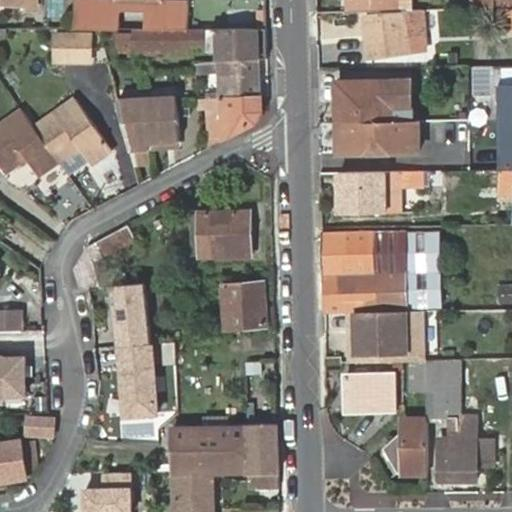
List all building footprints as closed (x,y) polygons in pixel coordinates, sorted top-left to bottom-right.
[(75,0),(75,28),(120,29),(120,9),(147,10),(146,28),(189,29),(189,0),(75,0)] [(349,0),(349,13),(396,12),(396,0),(349,0)] [(470,0),(471,9),(497,8),(496,0),(470,0)] [(511,0),(496,0),(497,8),(511,7),(511,0)] [(365,20),(370,60),(428,53),(424,13),(406,15),(365,20)] [(115,32),(53,33),(54,63),(73,64),(115,63),(116,60),(133,60),(134,55),(216,52),(218,98),(259,96),(257,60),(263,60),(262,28),(242,28),(210,28),(189,29),(146,28),(135,28),(135,34),(115,34),(115,32)] [(339,84),(340,124),(396,123),(395,103),(413,103),(412,83),(339,84)] [(501,121),(511,121),(511,83),(500,84),(501,121)] [(208,150),(257,124),(263,113),(263,95),(259,96),(218,98),(206,99),(208,150)] [(180,98),(117,100),(133,158),(151,158),(151,150),(168,149),(167,143),(181,142),(180,98)] [(36,129),(60,163),(80,149),(93,167),(112,153),(75,100),(36,129)] [(396,123),(413,123),(413,103),(395,103),(396,123)] [(41,177),(60,163),(36,129),(23,110),(0,126),(0,164),(7,174),(28,160),(41,177)] [(502,171),(511,171),(511,121),(501,121),(502,171)] [(396,123),(340,124),(340,154),(421,153),(420,123),(413,123),(396,123)] [(408,172),(338,173),(339,212),(402,212),(402,190),(408,190),(408,172)] [(252,256),(250,212),(202,213),(202,257),(252,256)] [(136,242),(129,226),(88,248),(74,270),(80,289),(90,288),(98,288),(94,263),(136,242)] [(323,235),(325,314),(348,314),(350,314),(394,313),(411,312),(410,232),(323,235)] [(146,284),(113,287),(115,297),(118,297),(120,304),(116,305),(121,346),(156,344),(146,284)] [(511,305),(511,284),(497,285),(498,306),(511,305)] [(269,326),(265,285),(225,288),(227,328),(269,326)] [(0,312),(0,332),(24,332),(23,312),(8,312),(0,312)] [(423,355),(422,312),(411,312),(394,313),(350,314),(351,330),(357,330),(358,357),(423,355)] [(156,344),(121,346),(125,416),(160,414),(156,344)] [(0,359),(0,397),(28,397),(28,359),(0,359)] [(427,393),(427,418),(460,417),(461,361),(427,362),(427,393)] [(411,393),(427,393),(427,362),(411,362),(411,393)] [(348,411),(396,410),(395,374),(347,376),(348,411)] [(29,435),(54,437),(56,420),(31,418),(29,435)] [(402,474),(427,474),(428,420),(405,421),(405,430),(386,449),(402,474)] [(121,443),(154,442),(154,421),(122,421),(121,443)] [(172,428),(173,472),(217,471),(249,471),(248,424),(172,428)] [(278,424),(248,424),(249,471),(279,470),(278,424)] [(477,482),(477,440),(442,441),(441,482),(477,482)] [(0,481),(27,478),(21,441),(0,443),(0,481)] [(217,471),(173,472),(174,511),(217,511),(217,480),(217,471)] [(134,511),(134,486),(84,488),(85,511),(134,511)]
